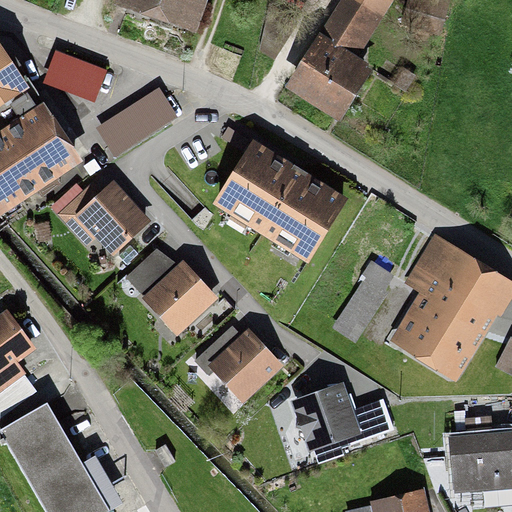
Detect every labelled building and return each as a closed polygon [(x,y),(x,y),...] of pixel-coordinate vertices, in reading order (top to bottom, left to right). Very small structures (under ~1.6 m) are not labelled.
[(132,0),(132,4),(190,22),(198,0),(132,0)] [(383,0),(357,0),(303,84),(340,108),(361,76),(344,65),(385,1),(383,0)] [(452,0),(411,0),(409,8),(447,20),(452,0)] [(0,48),(0,183),(16,208),(78,167),(0,48)] [(345,201),(249,143),(210,207),(305,265),(345,201)] [(112,187),(76,218),(111,259),(147,229),(112,187)] [(511,295),(511,286),(436,242),(407,290),(418,297),(387,351),(456,391),(511,295)] [(173,271),(157,254),(126,284),(142,300),(173,271)] [(216,302),(182,267),(142,305),(176,341),(216,302)] [(6,313),(0,316),(0,393),(24,378),(17,367),(34,355),(6,313)] [(280,369),(246,334),(207,370),(241,406),(280,369)] [(511,343),(497,373),(511,379),(511,343)] [(343,384),(289,403),(307,454),(360,436),(343,384)] [(45,406),(0,431),(45,511),(103,511),(104,511),(45,406)] [(511,493),(511,460),(510,436),(448,441),(453,498),(511,493)] [(186,445),(171,452),(181,471),(195,463),(186,445)] [(430,511),(426,492),(371,504),(373,511),(430,511)]
